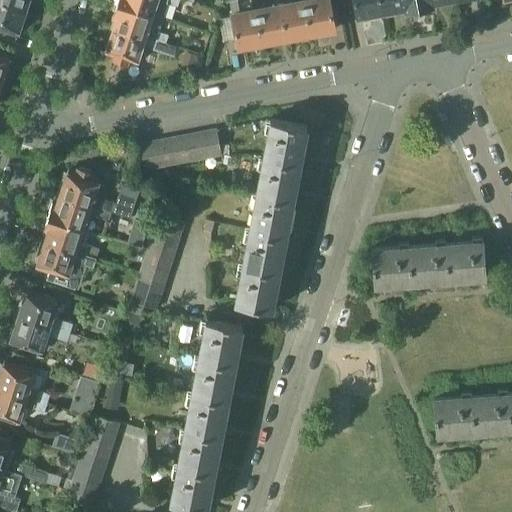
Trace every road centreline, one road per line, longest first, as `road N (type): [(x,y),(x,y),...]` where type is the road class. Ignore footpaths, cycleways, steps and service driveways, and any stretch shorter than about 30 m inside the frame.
road 1 (residential): [(254,511),(393,69)]
road 2 (residential): [(34,117),(62,125),(393,69)]
road 3 (residential): [(511,233),(436,60)]
road 4 (residential): [(34,117),(73,0)]
